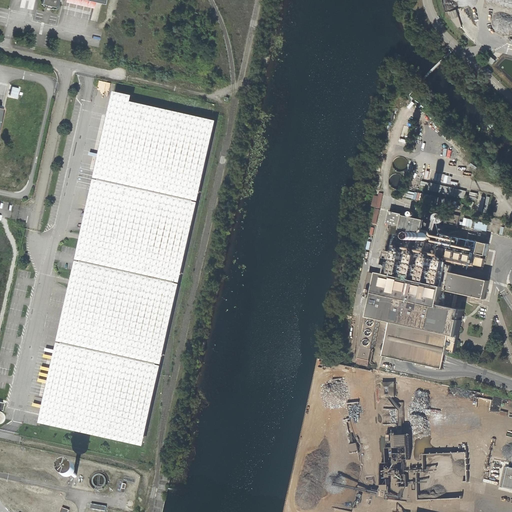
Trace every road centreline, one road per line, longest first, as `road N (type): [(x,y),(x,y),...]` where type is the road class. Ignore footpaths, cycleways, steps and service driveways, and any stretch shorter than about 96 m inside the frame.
road 1 (unclassified): [(70,64),(33,224)]
road 2 (unclassified): [(70,64),(213,96)]
road 3 (unknown): [(457,171),(461,150),(414,114),(402,119),(390,153)]
